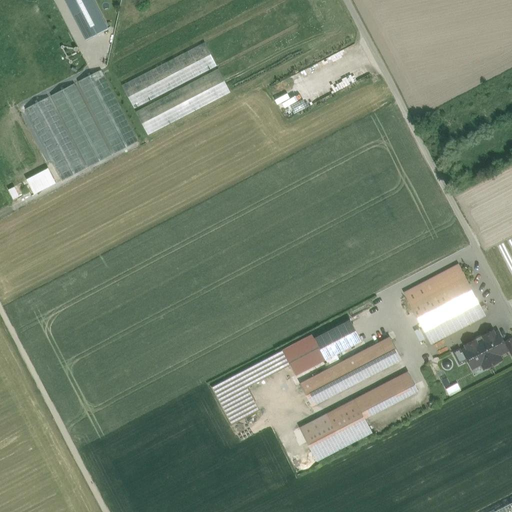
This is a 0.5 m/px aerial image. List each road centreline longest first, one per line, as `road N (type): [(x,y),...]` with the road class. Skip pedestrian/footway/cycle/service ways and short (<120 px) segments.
road 1 (track): [(365,32),(0,213)]
road 2 (track): [(511,312),(365,32)]
road 3 (track): [(0,305),(106,511)]
